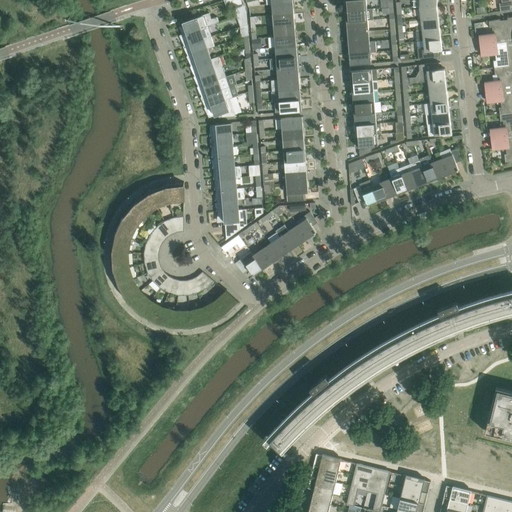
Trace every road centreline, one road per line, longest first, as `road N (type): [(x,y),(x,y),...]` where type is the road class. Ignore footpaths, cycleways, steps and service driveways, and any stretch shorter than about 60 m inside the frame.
road 1 (tertiary): [(511,249),(427,274),(322,332),(229,419),(158,511)]
road 2 (tertiary): [(179,511),(242,431),(333,347),(429,293),(511,267)]
road 3 (residential): [(256,304),(206,258),(196,236),(187,126),(153,27),(153,1)]
road 4 (residential): [(254,511),(354,407),(416,365),(511,330)]
road 5 (residential): [(339,248),(318,0)]
road 6 (residential): [(481,189),(458,0)]
road 7 (residential): [(339,248),(481,189)]
